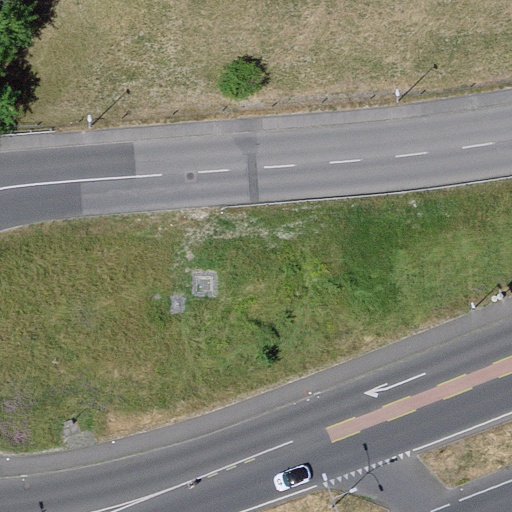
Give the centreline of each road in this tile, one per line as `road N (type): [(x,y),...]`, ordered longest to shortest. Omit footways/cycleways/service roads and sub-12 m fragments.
road 1 (unclassified): [(0,190),(350,166),(511,145)]
road 2 (unclassified): [(353,441),(0,508)]
road 3 (primary): [(353,441),(171,511)]
road 4 (primary): [(511,372),(353,441)]
